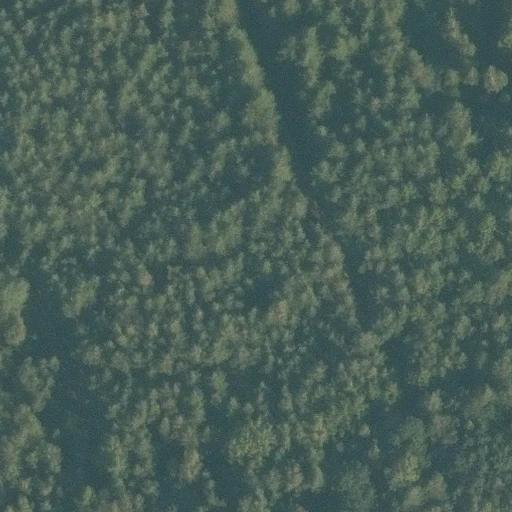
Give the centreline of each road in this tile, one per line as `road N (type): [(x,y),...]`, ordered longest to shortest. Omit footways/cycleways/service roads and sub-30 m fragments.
road 1 (track): [(211,0),(417,511)]
road 2 (track): [(0,303),(30,342),(73,430),(90,477),(90,511)]
